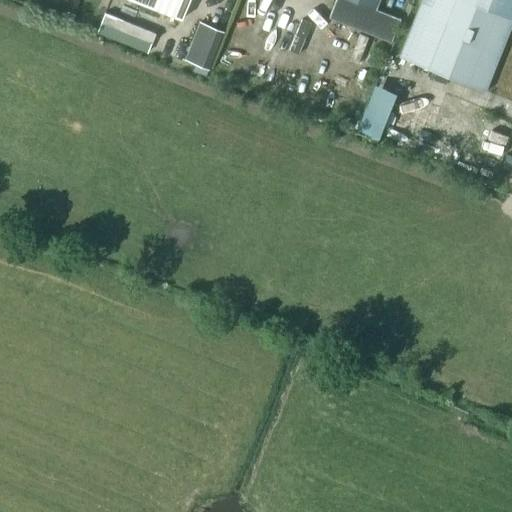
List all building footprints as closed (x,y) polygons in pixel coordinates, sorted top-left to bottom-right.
[(130,0),(181,20),(188,0),(130,0)] [(400,19),(375,10),(378,0),(336,0),(330,18),(392,42),(400,19)] [(511,0),(421,0),(399,57),(485,91),(511,23),(511,0)] [(106,13),(102,22),(152,43),(156,33),(106,13)] [(210,66),(222,28),(198,20),(186,59),(210,66)] [(206,75),(208,68),(195,64),(193,70),(206,75)] [(371,82),(352,130),(373,138),(392,90),(371,82)]
